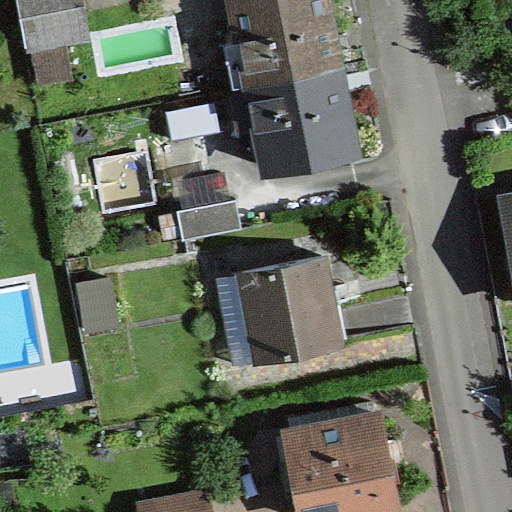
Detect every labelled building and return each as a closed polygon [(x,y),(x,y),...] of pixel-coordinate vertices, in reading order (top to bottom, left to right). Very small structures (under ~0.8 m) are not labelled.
[(89,19),(84,0),(21,0),(28,33),(35,30),(64,24),(89,19)] [(228,34),(236,78),(339,57),(328,0),(239,0),(245,30),(228,34)] [(69,57),(64,24),(35,30),(42,60),(69,57)] [(339,57),(236,78),(245,119),(262,116),(270,158),(356,141),(339,57)] [(96,237),(86,187),(70,189),(80,242),(96,237)] [(179,203),(186,232),(244,220),(238,190),(179,203)] [(325,247),(243,261),(259,353),(341,337),(325,247)] [(259,353),(243,261),(216,266),(232,358),(259,353)] [(382,403),(369,406),(378,449),(390,448),(382,403)] [(378,449),(369,406),(291,422),(295,446),(284,449),(289,479),(303,478),(308,511),(399,493),(390,448),(378,449)] [(142,511),(207,511),(214,511),(209,483),(140,496),(142,511)]
